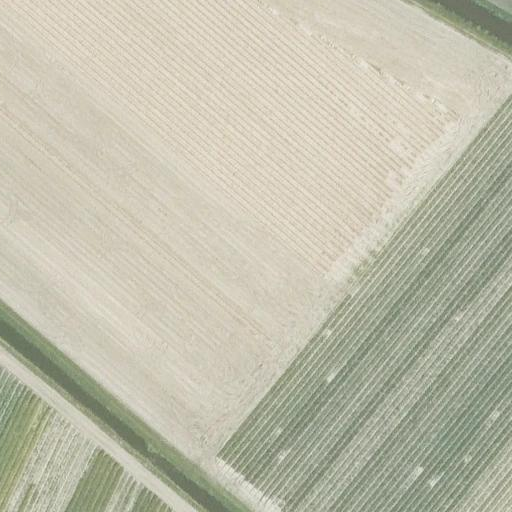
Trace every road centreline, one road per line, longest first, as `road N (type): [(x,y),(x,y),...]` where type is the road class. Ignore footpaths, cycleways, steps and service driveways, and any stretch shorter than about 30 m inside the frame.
road 1 (track): [(255,511),(0,295)]
road 2 (track): [(0,347),(190,511)]
road 3 (track): [(511,62),(401,0)]
